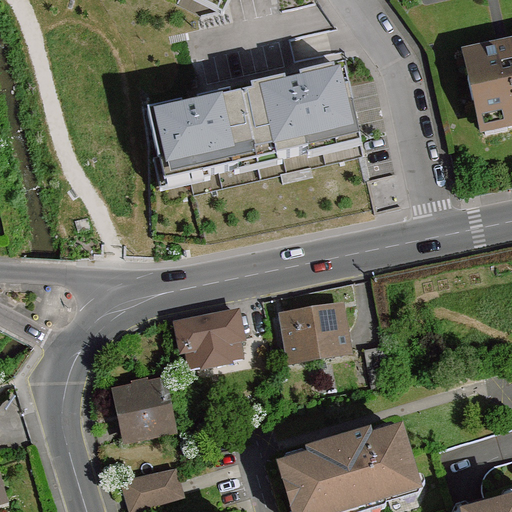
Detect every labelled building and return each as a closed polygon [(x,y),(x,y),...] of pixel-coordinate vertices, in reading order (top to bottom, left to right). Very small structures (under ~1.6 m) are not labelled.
[(511,131),(511,58),(467,69),(471,84),(467,86),(472,107),(476,106),(483,138),(511,131)] [(346,77),(148,122),(160,171),(166,169),(170,183),(202,175),(205,186),(239,178),(237,168),(276,159),(278,168),(308,162),(306,151),(354,140),(349,117),(355,115),(346,77)] [(344,309),(285,320),(293,365),(352,355),(344,309)] [(241,318),(178,330),(184,359),(189,358),(192,372),(244,362),(241,347),(246,346),(241,318)] [(388,350),(367,354),(374,391),(395,387),(388,350)] [(165,386),(116,396),(127,447),(176,436),(165,386)] [(275,476),(285,511),(354,511),(382,504),(381,502),(406,494),(410,488),(396,441),(389,437),(364,445),(362,439),(340,445),(341,448),(303,460),(303,462),(279,469),(275,476)] [(137,477),(119,481),(123,499),(136,497),(138,505),(138,510),(177,502),(176,497),(171,471),(137,477)] [(0,507),(9,504),(0,474),(0,507)] [(511,511),(511,502),(476,511),(511,511)]
